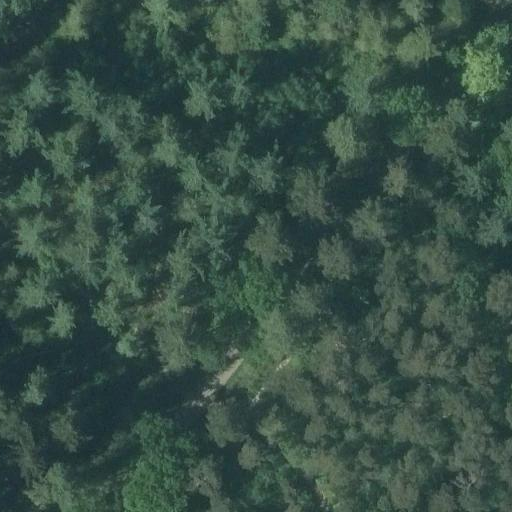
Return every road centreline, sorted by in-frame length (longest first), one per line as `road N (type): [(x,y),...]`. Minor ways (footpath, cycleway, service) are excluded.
road 1 (unclassified): [(110,511),(509,0)]
road 2 (unknown): [(326,511),(281,451),(238,415),(213,402),(184,401),(155,357),(0,212)]
